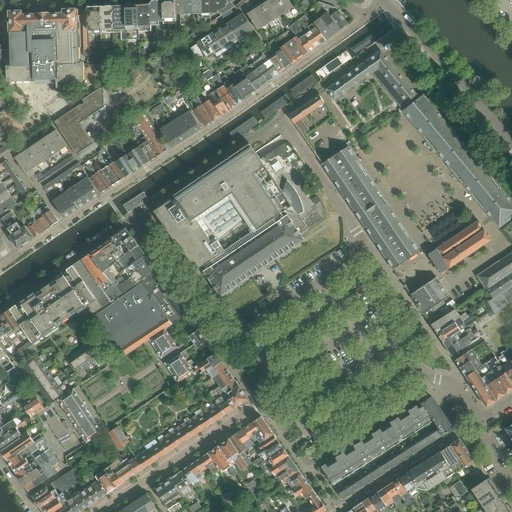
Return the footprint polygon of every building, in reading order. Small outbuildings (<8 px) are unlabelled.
[(152,0),(150,3),(150,4),(151,22),(156,22),(157,37),(160,37),(161,46),(164,44),(164,22),(163,21),(162,0),(153,1),(152,0)] [(174,0),(167,0),(162,0),(163,21),(164,22),(169,21),(169,33),(173,33),(173,39),(177,37),(176,22),(174,0)] [(183,0),(174,0),(176,22),(180,22),(180,26),(184,26),(184,21),(183,0)] [(189,21),(188,14),(193,14),(192,0),(183,0),(184,21),(189,21)] [(201,0),(192,0),(193,14),(198,14),(198,21),(202,21),(201,0)] [(210,13),(209,0),(201,0),(202,21),(206,21),(206,14),(210,13)] [(219,13),(221,16),(226,13),(231,9),(235,7),(230,2),(228,2),(227,0),(209,0),(210,13),(210,14),(219,13)] [(242,0),(235,7),(237,10),(248,0),(242,0)] [(247,13),(247,14),(258,31),(258,30),(269,23),(273,30),(279,26),(275,19),(290,10),(294,16),(298,14),(288,0),(268,0),(262,4),(261,4),(261,5),(248,13),(247,13)] [(306,0),(304,0),(298,5),(302,10),(309,5),(309,3),(306,0)] [(338,11),(336,8),(335,7),(319,2),(319,3),(322,6),(327,13),(341,30),(348,25),(338,11)] [(127,3),(126,5),(125,5),(126,29),(127,41),(139,40),(139,32),(139,26),(138,5),(132,5),(131,3),(127,3)] [(139,4),(139,5),(138,5),(139,26),(139,32),(152,32),(151,22),(150,4),(145,5),(145,4),(143,3),(140,3),(139,4)] [(94,6),(94,7),(88,7),(89,56),(95,56),(94,35),(101,34),(101,30),(100,6),(99,6),(98,4),(95,4),(94,6)] [(106,30),(114,30),(113,6),(112,6),(112,5),(110,4),(107,4),(106,6),(100,6),(101,30),(101,34),(102,41),(106,41),(107,41),(107,33),(106,33),(106,30)] [(114,5),(114,6),(113,6),(114,30),(121,30),(122,32),(121,32),(121,41),(127,41),(126,29),(125,5),(120,6),(120,5),(119,4),(115,4),(114,5)] [(40,13),(37,13),(37,14),(22,15),(22,11),(9,11),(10,23),(10,26),(10,28),(10,32),(11,49),(0,49),(0,67),(8,67),(8,81),(31,80),(31,79),(34,79),(34,80),(56,79),(59,78),(59,79),(82,78),(82,64),(78,64),(77,30),(77,21),(76,21),(76,9),(63,9),(64,13),(48,14),(48,13),(45,13),(45,14),(40,15),(40,13)] [(243,13),(235,18),(245,34),(253,29),(243,13)] [(327,13),(321,18),(333,35),(341,30),(327,13)] [(235,18),(228,23),(238,39),(245,34),(235,18)] [(321,18),(314,23),(326,40),(333,35),(321,18)] [(299,33),(302,31),(296,22),(290,27),(293,31),(297,36),(296,36),(308,53),(315,48),(305,34),(301,37),(299,33)] [(228,23),(220,28),(230,44),(238,39),(228,23)] [(308,27),(320,44),(326,40),(314,23),(308,27)] [(308,33),(305,34),(315,48),(320,44),(308,27),(306,24),(303,27),(308,33)] [(220,28),(213,33),(225,52),(232,47),(230,44),(220,28)] [(288,30),(282,35),(284,39),(291,34),(288,30)] [(213,33),(205,38),(215,54),(217,57),(225,52),(213,33)] [(372,35),(348,51),(352,57),(376,40),(372,35)] [(296,36),(287,43),(299,59),(308,53),(296,36)] [(205,38),(197,43),(198,44),(205,55),(207,59),(215,54),(205,38)] [(292,64),(281,49),(278,52),(271,42),(269,44),(272,49),(275,54),(286,68),(292,64)] [(287,43),(280,48),(281,49),(292,64),(299,59),(287,43)] [(205,55),(198,44),(191,48),(196,57),(205,55)] [(399,46),(393,51),(399,59),(405,55),(399,46)] [(260,50),(263,55),(260,57),(274,78),(280,73),(269,58),(268,55),(264,47),(260,50)] [(380,51),(327,90),(328,91),(335,101),(374,73),(404,110),(419,98),(386,57),(382,52),(381,51),(380,51)] [(349,59),(345,52),(336,58),(340,65),(349,59)] [(275,54),(269,58),(280,73),(286,68),(275,54)] [(140,55),(127,56),(127,64),(130,64),(140,59),(140,56),(140,55)] [(260,57),(260,58),(254,62),(268,82),(274,78),(260,57)] [(322,68),(314,73),(318,80),(326,75),(340,65),(336,58),(322,68)] [(254,62),(249,66),(262,87),(268,82),(254,62)] [(247,65),(241,69),(256,91),(262,87),(249,66),(248,67),(247,65)] [(182,69),(171,76),(174,80),(184,73),(182,69)] [(241,69),(235,73),(238,77),(250,95),(256,91),(241,69)] [(288,90),(290,94),(288,95),(291,99),(314,83),(309,75),(288,90)] [(221,85),(222,87),(217,89),(230,110),(238,105),(221,79),(221,78),(220,76),(216,79),(219,84),(221,85)] [(231,86),(228,81),(229,80),(226,76),(221,78),(221,79),(238,105),(244,100),(234,84),(231,86)] [(235,83),(234,84),(244,100),(250,95),(238,77),(234,80),(235,83)] [(58,127),(77,155),(94,143),(80,123),(104,107),(103,90),(103,89),(102,88),(101,88),(101,87),(100,87),(100,88),(99,88),(82,100),(84,103),(81,105),(81,104),(55,122),(58,127)] [(210,97),(209,95),(206,90),(202,93),(207,101),(202,104),(202,105),(213,121),(222,116),(211,99),(209,97),(210,97)] [(211,99),(222,116),(229,111),(216,90),(209,95),(210,97),(209,97),(211,99)] [(284,95),(258,113),(263,119),(288,101),(284,95)] [(289,116),(294,124),(325,103),(319,95),(289,116)] [(404,110),(402,111),(403,112),(402,112),(498,228),(499,228),(511,217),(511,201),(493,178),(459,138),(423,95),(419,98),(404,110)] [(202,104),(198,98),(190,102),(194,110),(205,127),(213,121),(202,105),(202,104)] [(190,111),(183,116),(194,134),(201,129),(190,111)] [(167,150),(158,137),(159,137),(143,112),(134,118),(141,128),(158,156),(167,150)] [(183,116),(175,120),(187,138),(194,134),(183,116)] [(253,116),(229,133),(234,140),(258,123),(253,116)] [(125,124),(131,134),(141,128),(134,118),(125,124)] [(175,120),(168,125),(179,143),(187,138),(175,120)] [(168,125),(160,130),(172,148),(179,143),(168,125)] [(56,130),(49,135),(60,151),(67,147),(67,146),(56,130)] [(49,135),(42,139),(53,155),(60,151),(49,135)] [(122,137),(114,143),(122,154),(130,149),(122,137)] [(42,139),(36,144),(47,160),(53,155),(42,139)] [(142,144),(140,145),(140,146),(151,161),(157,157),(147,141),(142,144)] [(174,195),(175,196),(172,198),(173,198),(154,211),(195,272),(204,265),(207,269),(204,271),(219,294),(221,296),(223,295),(223,294),(243,281),(250,276),(262,268),(274,260),(304,240),(303,237),(302,237),(287,215),(284,217),(281,213),(285,211),(298,215),(304,212),(303,208),(302,204),(301,200),(299,196),(297,193),(295,189),(293,186),(290,183),(287,180),(282,192),(258,155),(256,152),(250,143),(174,195)] [(285,143),(267,155),(271,161),(290,150),(285,143)] [(36,144),(29,148),(40,165),(47,160),(36,144)] [(101,150),(98,152),(99,154),(100,154),(107,150),(104,146),(102,147),(101,150)] [(139,169),(151,161),(140,146),(115,162),(125,177),(136,170),(137,171),(139,169)] [(323,163),(322,164),(335,183),(338,187),(355,212),(357,215),(359,219),(393,269),(420,252),(348,146),(341,151),(323,163)] [(29,148),(22,153),(33,169),(40,165),(29,148)] [(35,175),(32,170),(33,169),(22,153),(15,158),(29,179),(35,175)] [(119,181),(104,160),(101,156),(95,160),(96,162),(99,160),(102,165),(103,164),(105,168),(102,170),(112,186),(119,181)] [(110,156),(104,160),(119,181),(125,177),(115,162),(110,156)] [(95,166),(96,166),(93,161),(91,162),(89,161),(85,164),(87,166),(89,164),(96,174),(107,189),(112,186),(102,170),(102,169),(98,171),(95,166)] [(96,174),(90,177),(101,193),(107,189),(96,174)] [(88,177),(81,182),(92,199),(100,194),(88,177)] [(81,182),(74,186),(85,204),(92,199),(81,182)] [(74,186),(67,191),(78,208),(85,204),(74,186)] [(0,205),(12,197),(8,190),(0,195),(0,205)] [(67,191),(60,196),(71,213),(78,208),(67,191)] [(141,194),(121,207),(126,215),(146,201),(141,194)] [(60,196),(53,201),(64,218),(71,213),(60,196)] [(317,196),(312,200),(315,205),(320,201),(317,196)] [(17,204),(12,197),(0,205),(0,213),(1,215),(17,204)] [(35,219),(33,220),(42,233),(50,227),(38,210),(35,212),(28,202),(29,201),(26,198),(17,205),(19,208),(24,205),(35,219)] [(41,208),(38,210),(50,227),(51,227),(51,226),(58,222),(47,206),(42,209),(41,208)] [(26,217),(21,220),(25,226),(33,239),(42,233),(33,220),(30,223),(26,217)] [(436,248),(436,249),(429,254),(441,273),(449,268),(449,269),(492,240),(478,220),(436,248)] [(17,222),(13,225),(25,244),(33,239),(25,226),(21,228),(17,222)] [(8,228),(12,234),(10,236),(18,249),(25,244),(13,225),(8,228)] [(126,228),(113,238),(119,246),(120,245),(120,246),(123,244),(125,244),(130,251),(138,245),(126,228)] [(108,269),(119,261),(114,254),(122,248),(120,246),(120,245),(119,246),(113,238),(105,243),(90,254),(108,279),(113,285),(117,282),(119,285),(125,281),(122,277),(117,281),(108,269)] [(126,254),(126,255),(119,260),(125,268),(133,263),(133,262),(145,254),(138,245),(130,251),(126,254)] [(511,252),(476,276),(486,290),(486,289),(511,272),(511,252)] [(89,254),(82,259),(74,265),(73,265),(104,309),(121,297),(119,295),(130,288),(125,281),(119,285),(117,282),(113,285),(108,279),(90,254),(89,254)] [(133,263),(125,268),(131,277),(151,263),(145,254),(133,262),(133,263)] [(131,277),(125,281),(130,288),(156,269),(151,263),(131,277)] [(408,270),(403,263),(393,269),(398,277),(402,274),(408,270)] [(104,309),(73,265),(66,270),(68,271),(64,274),(63,272),(55,278),(56,280),(36,293),(35,292),(10,309),(19,324),(21,327),(22,327),(31,340),(34,343),(34,344),(87,307),(93,316),(89,319),(104,309)] [(119,295),(121,297),(104,309),(89,319),(89,320),(106,346),(116,361),(149,339),(165,329),(176,322),(176,323),(181,320),(181,319),(188,314),(180,304),(178,300),(164,281),(157,270),(156,270),(156,269),(130,288),(119,295)] [(511,272),(486,289),(493,299),(503,292),(508,289),(511,286),(511,272)] [(443,301),(450,296),(437,277),(414,292),(410,294),(424,314),(432,308),(434,311),(445,304),(443,301)] [(511,294),(508,289),(503,292),(509,302),(511,300),(511,294)] [(505,307),(509,302),(503,292),(493,299),(487,302),(495,314),(504,308),(505,308),(505,307)] [(492,310),(487,302),(483,305),(488,313),(492,310)] [(455,309),(458,307),(456,304),(443,312),(445,316),(449,313),(455,310),(455,309)] [(10,309),(3,314),(17,334),(23,329),(21,327),(19,324),(10,309)] [(432,325),(435,330),(437,332),(437,333),(450,325),(451,326),(462,320),(463,321),(467,319),(467,318),(469,317),(470,319),(474,316),(472,313),(468,316),(465,313),(460,317),(455,310),(449,313),(445,316),(439,320),(431,324),(432,325)] [(3,314),(0,315),(0,325),(8,336),(12,342),(19,337),(16,334),(17,334),(3,314)] [(458,327),(464,323),(468,320),(467,319),(463,321),(462,320),(451,326),(450,325),(437,333),(443,342),(457,333),(460,330),(458,327)] [(14,345),(12,342),(8,336),(0,325),(0,339),(1,341),(0,341),(0,342),(4,348),(8,345),(10,348),(14,345)] [(467,326),(464,328),(466,332),(459,336),(457,333),(443,342),(447,348),(471,333),(467,326)] [(165,329),(149,339),(151,342),(156,349),(172,339),(165,329)] [(202,334),(201,333),(198,329),(189,336),(191,339),(193,342),(195,344),(198,348),(207,341),(204,337),(204,336),(203,335),(202,334)] [(474,337),(471,333),(447,348),(452,355),(465,347),(471,343),(469,340),(471,339),(471,338),(474,337)] [(156,349),(160,355),(162,358),(178,348),(172,339),(156,349)] [(24,345),(18,350),(20,353),(34,343),(31,340),(24,345)] [(78,373),(100,358),(90,343),(68,359),(78,373)] [(0,360),(2,364),(9,360),(0,346),(0,360)] [(482,365),(477,357),(472,349),(455,360),(460,367),(471,384),(481,377),(475,369),(482,365)] [(482,365),(475,369),(481,377),(486,385),(511,368),(511,363),(510,361),(504,351),(482,365)] [(181,353),(165,363),(167,366),(172,373),(188,363),(181,353)] [(210,372),(210,371),(214,368),(214,367),(222,362),(216,353),(198,366),(200,368),(203,371),(200,374),(202,377),(210,372)] [(38,356),(24,366),(50,404),(64,394),(38,356)] [(0,365),(0,377),(7,373),(15,367),(9,360),(2,364),(0,365)] [(202,380),(201,380),(204,384),(226,368),(222,362),(214,367),(214,368),(210,371),(210,372),(202,377),(201,378),(202,380)] [(176,380),(178,383),(194,372),(188,363),(172,373),(176,380)] [(15,367),(7,373),(18,388),(26,383),(15,367)] [(226,368),(204,384),(206,387),(215,380),(218,383),(230,374),(226,368)] [(511,368),(486,385),(497,400),(511,390),(511,368)] [(0,382),(2,381),(5,385),(3,387),(5,390),(8,388),(11,393),(18,388),(7,373),(0,377),(0,382)] [(230,374),(218,383),(220,386),(213,391),(213,390),(209,392),(212,397),(235,380),(230,374)] [(481,377),(471,384),(475,389),(487,407),(497,400),(486,385),(481,377)] [(226,395),(239,386),(235,380),(212,397),(214,399),(224,392),(226,394),(225,395),(226,395)] [(225,395),(228,400),(228,401),(234,409),(248,399),(239,386),(226,395),(225,395)] [(76,392),(74,389),(58,399),(65,410),(81,400),(76,392)] [(36,396),(23,405),(31,417),(44,408),(36,396)] [(221,397),(216,400),(217,402),(225,414),(234,409),(228,401),(225,403),(221,397)] [(432,398),(423,404),(432,418),(433,419),(443,413),(432,398)] [(81,400),(65,410),(72,421),(88,410),(85,407),(81,400)] [(217,402),(206,410),(214,422),(226,414),(225,414),(217,402)] [(422,402),(413,408),(423,424),(432,418),(423,404),(422,402)] [(37,414),(41,421),(42,422),(37,424),(40,428),(48,423),(47,422),(56,416),(51,408),(49,406),(49,405),(37,414)] [(195,413),(196,415),(193,417),(202,430),(214,422),(206,410),(203,411),(201,408),(195,413)] [(413,408),(404,414),(414,430),(423,424),(413,408)] [(88,410),(72,421),(78,430),(94,420),(90,414),(88,410)] [(443,413),(433,419),(438,427),(444,435),(453,429),(443,413)] [(404,414),(394,420),(405,436),(414,430),(404,414)] [(56,416),(47,422),(48,423),(51,428),(60,422),(56,416)] [(185,422),(182,424),(191,437),(202,430),(193,417),(190,419),(188,417),(184,420),(185,422)] [(254,433),(258,439),(258,440),(260,443),(274,434),(262,417),(253,422),(258,430),(254,433)] [(0,426),(0,437),(22,422),(16,418),(2,428),(0,426)] [(94,420),(78,430),(84,439),(85,441),(87,443),(102,433),(101,431),(94,420)] [(394,420),(385,426),(396,442),(405,436),(394,420)] [(22,422),(0,437),(0,450),(22,435),(19,430),(27,425),(24,421),(22,422)] [(60,422),(51,428),(55,434),(64,428),(63,426),(61,423),(60,422)] [(254,433),(258,430),(253,422),(243,429),(255,446),(254,443),(258,440),(258,439),(254,433)] [(173,428),(170,430),(180,444),(191,437),(182,424),(174,430),(174,429),(173,428)] [(119,426),(107,433),(119,449),(130,442),(128,439),(130,438),(127,434),(125,436),(119,426)] [(385,426),(376,431),(387,448),(396,442),(385,426)] [(438,427),(424,436),(429,444),(444,435),(438,427)] [(64,428),(55,434),(59,439),(68,433),(65,429),(64,428)] [(243,429),(236,434),(246,449),(250,454),(254,451),(255,446),(243,429)] [(160,437),(159,437),(169,452),(180,444),(170,430),(169,431),(170,433),(164,437),(162,435),(160,437)] [(22,435),(0,450),(8,461),(27,448),(42,437),(40,434),(33,439),(27,431),(22,435)] [(376,431),(367,437),(377,453),(387,448),(376,431)] [(68,433),(59,439),(62,445),(71,439),(68,433)] [(252,463),(247,455),(244,451),(246,449),(236,434),(229,439),(242,459),(243,458),(248,466),(252,463)] [(260,443),(258,445),(263,451),(278,441),(274,434),(260,443)] [(424,436),(410,446),(415,453),(429,444),(424,436)] [(52,467),(59,462),(42,437),(27,448),(32,454),(36,460),(42,468),(45,473),(49,478),(56,473),(52,467)] [(159,437),(158,438),(159,440),(160,441),(158,443),(155,439),(147,445),(157,460),(169,452),(159,437)] [(367,437),(358,443),(368,459),(377,453),(367,437)] [(71,439),(62,445),(66,451),(75,445),(71,439)] [(229,439),(218,446),(231,463),(234,461),(241,471),(248,466),(243,458),(242,459),(229,439)] [(473,458),(460,439),(450,445),(463,465),(473,458)] [(261,457),(260,457),(263,462),(283,448),(278,441),(263,451),(259,454),(261,457)] [(358,443),(349,449),(359,465),(368,459),(358,443)] [(147,445),(144,447),(147,450),(135,457),(143,469),(157,460),(147,445)] [(450,445),(441,451),(455,473),(464,467),(463,465),(450,445)] [(230,471),(229,471),(233,477),(238,474),(231,464),(231,463),(218,446),(208,453),(220,470),(227,466),(230,471)] [(410,446),(395,455),(400,463),(415,453),(410,446)] [(27,448),(8,461),(13,468),(32,454),(27,448)] [(260,464),(265,471),(269,468),(288,455),(285,451),(284,450),(283,448),(263,462),(260,457),(257,460),(260,464)] [(349,449),(340,455),(350,471),(359,465),(349,449)] [(441,451),(407,473),(416,487),(417,487),(418,488),(427,490),(455,473),(441,451)] [(208,453),(195,461),(202,471),(207,468),(208,470),(210,469),(214,474),(220,470),(208,453)] [(32,454),(13,468),(17,474),(36,460),(32,454)] [(120,463),(118,459),(114,454),(110,457),(114,463),(109,467),(115,475),(117,473),(123,482),(136,474),(128,462),(125,464),(123,461),(120,463)] [(288,455),(269,468),(276,478),(295,465),(288,455)] [(340,455),(331,461),(341,477),(350,471),(340,455)] [(395,455),(381,464),(386,472),(400,463),(395,455)] [(123,461),(125,464),(128,462),(136,474),(142,470),(141,470),(143,469),(135,457),(129,461),(127,458),(123,461)] [(36,460),(17,474),(21,480),(38,468),(39,470),(42,468),(36,460)] [(202,471),(195,461),(183,470),(192,483),(198,492),(203,488),(200,480),(206,476),(202,471)] [(331,461),(322,467),(332,483),(341,477),(331,461)] [(381,464),(366,473),(371,481),(386,472),(381,464)] [(295,465),(276,478),(280,484),(287,480),(300,471),(295,465)] [(109,467),(104,470),(116,487),(123,482),(117,473),(115,475),(109,467)] [(38,468),(21,480),(25,486),(45,473),(42,468),(39,470),(38,468)] [(73,469),(52,483),(56,489),(60,495),(63,493),(66,490),(81,480),(73,469)] [(104,470),(95,476),(98,480),(107,493),(116,487),(104,470)] [(191,492),(187,487),(192,483),(183,470),(171,478),(182,495),(184,497),(191,492)] [(291,486),(285,491),(287,493),(291,490),(291,491),(295,489),(306,481),(300,471),(287,480),(291,486)] [(45,473),(25,486),(29,491),(49,478),(45,473)] [(366,473),(352,483),(357,490),(371,481),(366,473)] [(407,473),(399,478),(412,497),(414,500),(421,495),(416,487),(407,473)] [(173,506),(168,509),(170,511),(174,511),(182,508),(182,509),(189,504),(184,499),(178,503),(174,500),(182,495),(171,478),(155,489),(166,506),(169,504),(173,506)] [(399,478),(392,483),(401,497),(405,494),(408,500),(412,497),(399,478)] [(488,478),(471,489),(472,489),(478,498),(494,487),(488,478)] [(259,487),(254,479),(251,481),(248,483),(253,491),(259,487)] [(107,493),(98,480),(92,483),(101,497),(107,493)] [(87,484),(88,483),(87,481),(83,484),(86,488),(95,501),(101,497),(92,483),(88,486),(87,484)] [(295,489),(291,491),(296,497),(302,493),(305,498),(307,497),(315,492),(306,481),(295,489)] [(460,481),(453,486),(460,496),(467,492),(460,481)] [(52,483),(51,484),(33,496),(37,502),(56,489),(52,483)] [(352,483),(338,492),(343,500),(357,490),(352,483)] [(399,498),(401,497),(392,483),(385,487),(400,509),(407,505),(405,503),(403,504),(399,498)] [(81,486),(77,488),(89,505),(95,501),(86,488),(82,490),(81,488),(82,487),(81,486)] [(220,487),(215,490),(218,495),(223,492),(220,487)] [(385,487),(377,492),(387,506),(391,504),(393,508),(395,506),(396,508),(397,507),(399,510),(400,509),(385,487)] [(500,496),(494,487),(478,498),(484,507),(500,496)] [(77,488),(70,492),(75,499),(82,510),(89,505),(77,488)] [(56,489),(37,502),(41,508),(60,495),(56,489)] [(259,501),(264,498),(258,489),(253,492),(259,501)] [(231,490),(221,497),(225,504),(235,497),(231,490)] [(68,494),(69,495),(66,497),(70,503),(69,503),(74,511),(78,511),(82,510),(75,499),(70,492),(68,494)] [(315,492),(307,497),(313,505),(320,500),(315,492)] [(377,492),(370,497),(379,511),(385,511),(383,509),(386,507),(386,506),(387,506),(377,492)] [(70,503),(66,497),(63,493),(60,495),(41,508),(43,511),(55,511),(69,503),(70,503)] [(147,494),(123,510),(124,511),(147,511),(156,507),(147,494)] [(500,496),(484,507),(486,511),(496,511),(506,505),(500,496)] [(379,511),(370,497),(363,502),(369,511),(379,511)] [(313,505),(311,506),(315,511),(323,511),(327,510),(320,500),(313,505)] [(450,508),(456,504),(453,500),(447,504),(450,508)] [(199,502),(191,508),(193,511),(201,507),(199,502)] [(369,511),(363,502),(354,508),(356,511),(369,511)] [(74,511),(69,503),(55,511),(74,511)]
